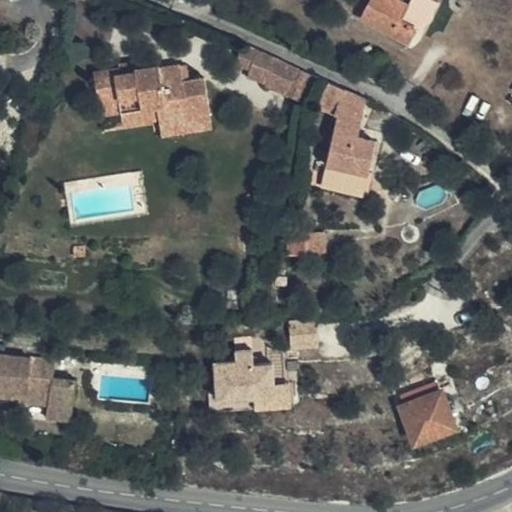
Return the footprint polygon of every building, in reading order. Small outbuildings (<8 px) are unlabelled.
[(408,4),(400,0),(370,0),(361,18),(408,44),(417,28),(400,19),(408,4)] [(260,50),(243,43),(238,63),(248,69),(247,77),(286,94),(297,68),(260,50)] [(122,73),(160,67),(160,65),(149,66),(147,59),(120,62),(120,67),(122,73)] [(180,64),(160,67),(122,73),(120,67),(92,71),(99,105),(120,103),(122,113),(157,109),(158,120),(160,130),(185,126),(183,121),(180,99),(191,97),(189,78),(183,79),(180,64)] [(297,68),(286,94),(300,100),(312,75),(297,68)] [(204,76),(189,78),(191,97),(180,99),(183,121),(209,117),(204,76)] [(350,129),(365,99),(330,83),(317,107),(332,114),(329,120),(350,129)] [(120,103),(99,105),(101,116),(122,113),(120,103)] [(124,126),(158,120),(157,109),(122,113),(124,126)] [(209,117),(183,121),(185,126),(160,130),(161,135),(210,127),(209,117)] [(307,254),(306,231),(287,232),(287,240),(279,241),(279,255),(307,254)] [(291,318),(293,346),(318,344),(316,316),(291,318)] [(215,406),(298,405),(297,343),(236,344),(236,356),(214,356),(215,406)] [(0,394),(10,396),(10,388),(25,390),(24,397),(23,402),(47,405),(47,416),(71,419),(75,382),(55,379),(56,362),(5,356),(6,347),(0,346),(0,394)] [(436,381),(415,390),(398,396),(401,404),(440,391),(436,381)] [(10,388),(10,396),(24,397),(25,390),(10,388)] [(414,442),(419,440),(455,427),(441,390),(440,391),(401,404),(401,405),(414,442)]
